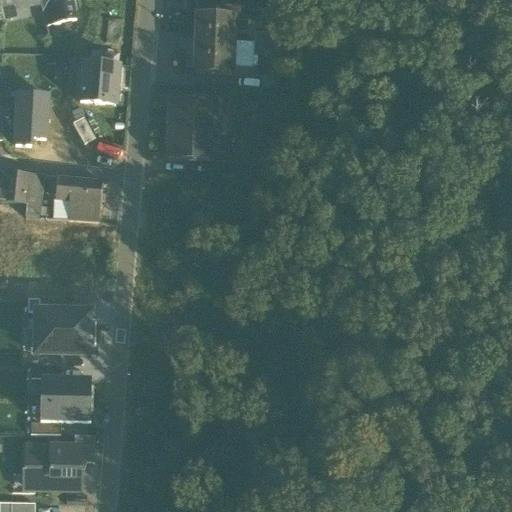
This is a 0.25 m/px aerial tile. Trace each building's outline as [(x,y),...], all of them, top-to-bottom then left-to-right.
[(15,9),(40,3),(39,0),(0,0),(0,7),(1,12),(3,21),(4,23),(18,19),(15,9)] [(39,0),(40,3),(46,27),(75,22),(70,0),(39,0)] [(186,18),(197,19),(197,16),(212,17),(213,2),(186,2),(186,18)] [(195,76),(232,78),(232,69),(233,44),(234,18),(212,17),(197,16),(197,19),(195,76)] [(279,36),(254,35),(253,57),(256,57),(279,58),(279,36)] [(253,45),(233,44),(232,69),(252,70),(253,45)] [(256,57),(256,79),(279,80),(281,58),(279,58),(256,57)] [(83,66),(80,106),(115,109),(118,69),(83,66)] [(18,98),(15,149),(31,150),(31,142),(45,143),(47,100),(18,98)] [(168,163),(214,164),(216,107),(170,105),(168,163)] [(83,121),(73,127),(84,148),(95,142),(83,121)] [(0,204),(0,205),(27,207),(26,219),(40,222),(41,211),(42,196),(43,179),(3,176),(2,189),(0,188),(0,204)] [(69,225),(99,227),(103,185),(58,181),(56,204),(55,224),(69,224),(69,225)] [(39,223),(46,223),(48,212),(41,211),(40,222),(39,223)] [(92,316),(64,316),(40,315),(40,303),(28,303),(28,317),(36,317),(35,359),(91,360),(91,349),(95,349),(96,327),(92,327),(92,316)] [(64,304),(40,303),(40,315),(64,316),(64,304)] [(31,383),(41,384),(61,384),(61,372),(31,371),(31,383)] [(41,404),(93,404),(93,393),(91,393),(91,384),(61,384),(41,384),(41,404)] [(41,404),(41,427),(60,428),(90,428),(90,419),(93,419),(93,404),(41,404)] [(60,439),(60,428),(41,427),(30,427),(30,439),(60,439)] [(80,452),(80,467),(94,467),(94,440),(74,440),(74,452),(80,452)] [(74,452),(27,451),(27,477),(34,477),(34,493),(80,494),(80,467),(80,452),(74,452)]
